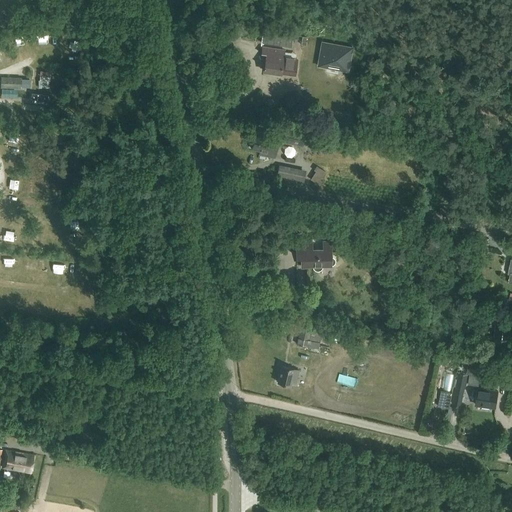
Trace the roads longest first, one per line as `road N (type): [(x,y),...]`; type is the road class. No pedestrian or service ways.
road 1 (track): [(230,392),(502,458),(511,418)]
road 2 (unclassified): [(511,235),(197,181)]
road 3 (unclassified): [(230,392),(0,357)]
road 4 (track): [(511,80),(431,80),(310,0)]
road 5 (tertiary): [(230,392),(197,181)]
road 6 (tertiary): [(197,181),(168,0)]
road 7 (tertiary): [(234,511),(230,392)]
